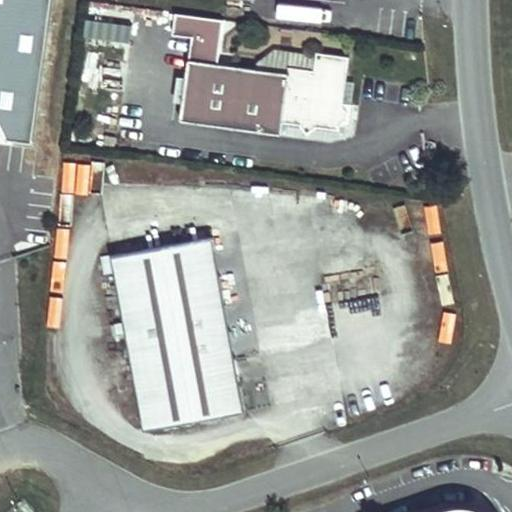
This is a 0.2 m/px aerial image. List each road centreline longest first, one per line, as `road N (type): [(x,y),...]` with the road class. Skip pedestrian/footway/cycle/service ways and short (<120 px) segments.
road 1 (unclassified): [(511,404),(179,511)]
road 2 (unclassified): [(472,0),(486,170),(511,287)]
road 3 (unclassified): [(147,511),(36,446),(0,451)]
